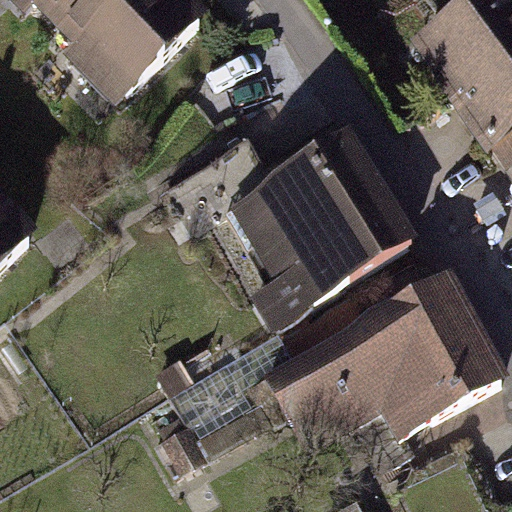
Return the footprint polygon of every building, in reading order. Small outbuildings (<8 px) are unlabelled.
[(31,0),(133,102),(212,24),(188,0),(31,0)] [(511,0),(509,0),(423,59),(511,186),(511,0)] [(303,170),(272,188),(246,146),(169,193),(197,239),(230,219),(272,289),(257,298),(282,339),(344,301),(340,294),(412,250),(339,131),(295,157),(303,170)] [(0,279),(39,242),(17,218),(0,200),(0,279)] [(357,337),(342,312),(287,342),(302,370),(166,446),(185,479),(334,395),(372,462),(504,388),(447,287),(357,337)]
